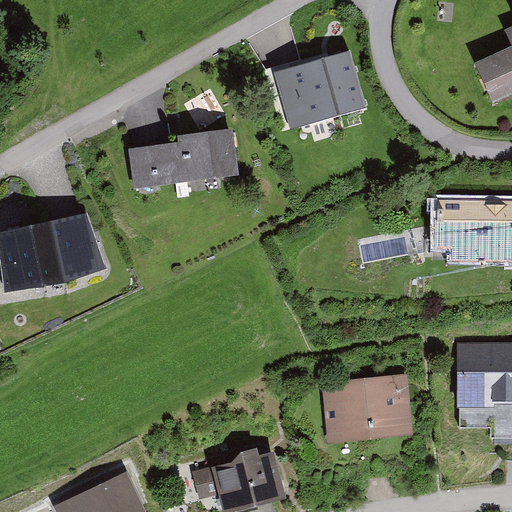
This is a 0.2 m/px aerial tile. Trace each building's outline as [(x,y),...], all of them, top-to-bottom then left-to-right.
[(293,134),(368,113),(350,47),(275,68),(293,134)] [(511,53),(488,63),(505,105),(511,101),(511,53)] [(230,127),(180,134),(181,137),(128,145),(135,190),(237,174),(230,127)] [(511,199),(437,199),(437,240),(458,240),(458,254),(511,254),(511,199)] [(103,270),(89,212),(34,217),(0,228),(0,244),(7,292),(61,284),(103,270)] [(490,434),(511,434),(511,339),(457,339),(456,423),(490,424),(490,434)] [(410,393),(408,372),(329,379),(332,402),(324,402),(326,423),(334,422),(336,439),(406,432),(402,394),(410,393)] [(235,458),(189,470),(196,497),(215,493),(219,511),(233,511),(282,500),(270,451),(254,455),(252,447),(233,452),(235,458)] [(146,511),(124,464),(51,497),(58,511),(146,511)]
